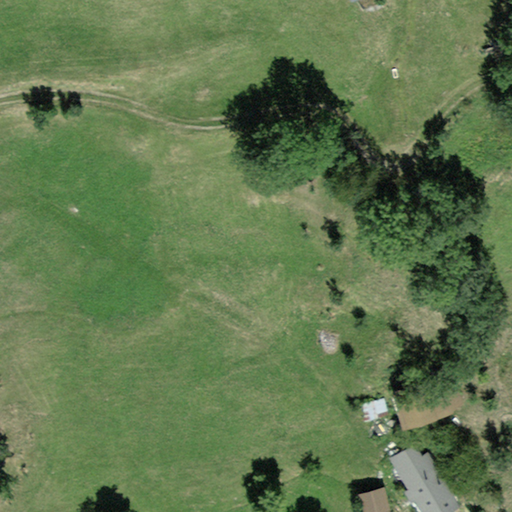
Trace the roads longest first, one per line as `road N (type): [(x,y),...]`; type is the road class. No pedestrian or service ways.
road 1 (track): [(0,109),(105,98),(185,125),(324,117),(382,150),(429,137),(495,79),(511,77)]
road 2 (track): [(0,176),(165,280),(253,324),(333,391),(372,450)]
